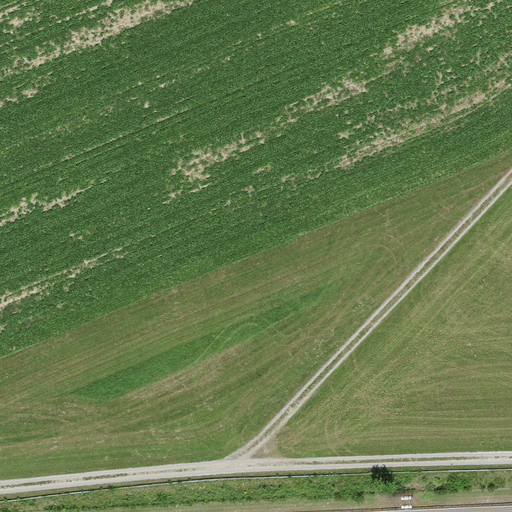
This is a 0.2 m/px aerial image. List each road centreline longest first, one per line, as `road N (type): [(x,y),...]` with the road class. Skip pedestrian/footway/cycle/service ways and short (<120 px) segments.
road 1 (track): [(511,467),(232,474),(0,494)]
road 2 (track): [(232,474),(511,186)]
